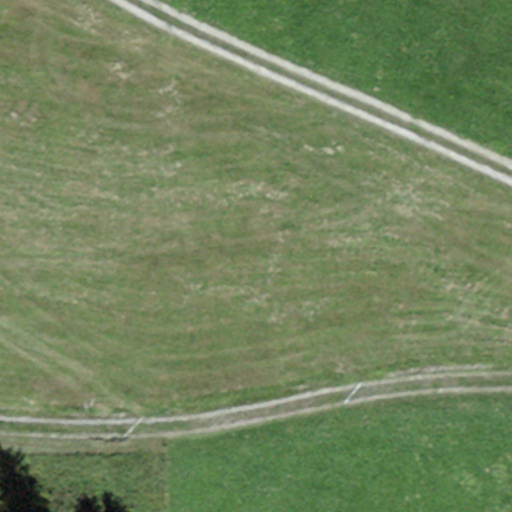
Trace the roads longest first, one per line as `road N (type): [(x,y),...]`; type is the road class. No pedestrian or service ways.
road 1 (track): [(0,431),(374,390),(511,385)]
road 2 (track): [(511,186),(197,41),(126,0)]
